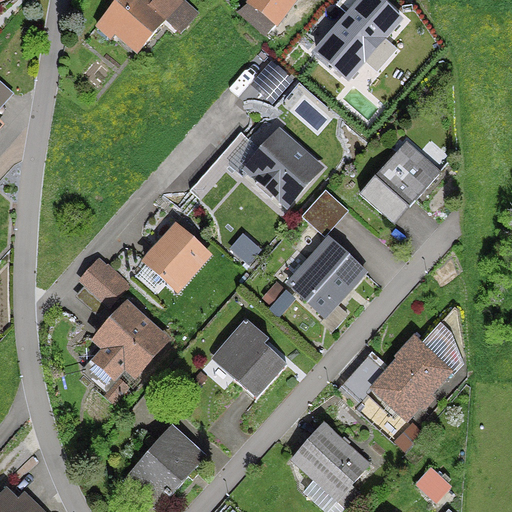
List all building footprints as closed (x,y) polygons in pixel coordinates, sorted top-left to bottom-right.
[(196,17),(176,0),(155,0),(154,1),(160,5),(153,12),(138,0),(137,0),(136,0),(119,0),(101,22),(137,54),(163,23),(178,36),(196,17)] [(283,15),(293,0),(252,0),(249,6),(236,14),(234,13),(229,18),(252,38),(258,32),(263,38),(275,26),(283,15)] [(402,18),(381,0),(358,0),(315,49),(348,78),(402,18)] [(262,155),(239,135),(218,159),(242,180),(248,173),(259,182),(254,188),(269,201),(274,195),(285,205),(315,171),(277,138),(262,155)] [(358,197),(392,227),(437,176),(403,146),(358,197)] [(326,193),(303,218),(325,238),(347,213),(326,193)] [(206,257),(175,230),(144,265),(174,293),(206,257)] [(242,235),(229,250),(249,267),(262,252),(242,235)] [(349,288),(362,274),(328,243),(291,285),(291,284),(287,288),(322,319),(325,315),(332,307),(349,289),(349,288)] [(120,291),(100,273),(88,288),(104,303),(111,301),(120,291)] [(163,343),(125,310),(95,344),(105,353),(95,364),(112,379),(122,368),(133,377),(163,343)] [(258,344),(262,339),(244,322),(213,357),(235,376),(231,381),(254,401),(285,367),(258,344)] [(420,348),(414,343),(371,392),(405,422),(448,374),(451,377),(459,369),(458,362),(453,347),(435,331),(420,348)] [(366,468),(321,428),(291,462),(316,484),(320,479),(340,497),(366,468)] [(411,445),(409,443),(418,434),(412,429),(407,432),(395,445),(404,453),(411,445)] [(127,486),(156,511),(202,460),(169,430),(153,447),(158,452),(127,486)] [(421,492),(432,503),(446,488),(435,477),(421,492)] [(36,511),(23,499),(16,507),(5,496),(0,501),(0,511),(36,511)]
